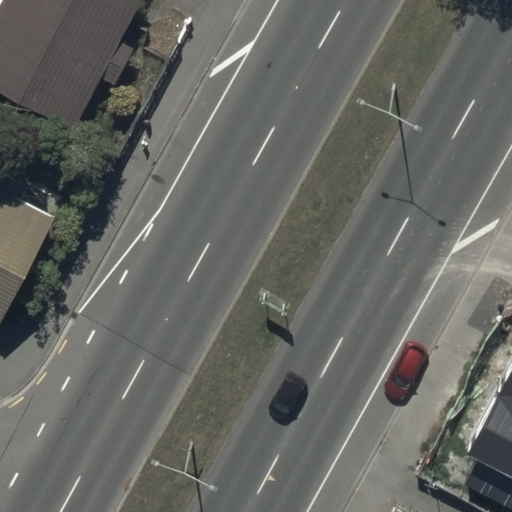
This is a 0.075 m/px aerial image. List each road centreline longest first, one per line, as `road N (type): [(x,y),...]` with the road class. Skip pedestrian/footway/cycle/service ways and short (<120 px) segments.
road 1 (primary): [(62,511),(347,0)]
road 2 (primary): [(511,36),(250,511)]
